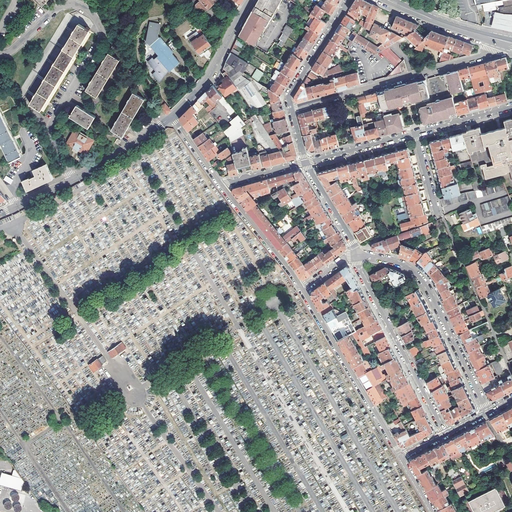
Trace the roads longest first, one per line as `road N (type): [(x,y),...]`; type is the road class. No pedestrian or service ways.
road 1 (residential): [(487,413),(426,285),(399,263),(356,254)]
road 2 (residential): [(290,109),(485,54),(496,41)]
road 3 (residential): [(356,254),(445,434)]
road 4 (residential): [(400,457),(301,289)]
road 5 (tertiary): [(15,206),(171,116)]
road 6 (tertiary): [(171,116),(207,78),(249,0)]
road 7 (residential): [(301,289),(221,185)]
road 8 (residential): [(348,0),(289,94),(290,109)]
